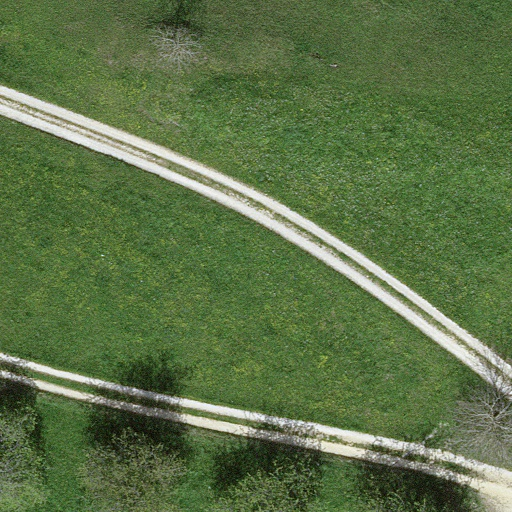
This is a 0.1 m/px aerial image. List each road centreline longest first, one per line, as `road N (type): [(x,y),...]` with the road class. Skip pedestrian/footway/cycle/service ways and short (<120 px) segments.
road 1 (track): [(511,389),(308,236),(0,102)]
road 2 (track): [(511,489),(69,392),(0,369)]
